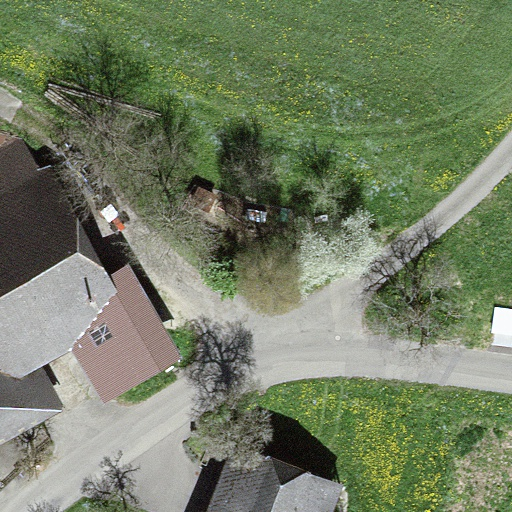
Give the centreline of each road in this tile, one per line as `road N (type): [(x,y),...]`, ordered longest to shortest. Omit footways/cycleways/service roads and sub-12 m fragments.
road 1 (track): [(0,107),(38,124),(101,195),(133,254),(268,353)]
road 2 (unclassified): [(268,353),(336,312),(511,151)]
road 3 (unclassified): [(27,511),(268,353)]
road 4 (unclassified): [(268,353),(389,357),(511,374)]
